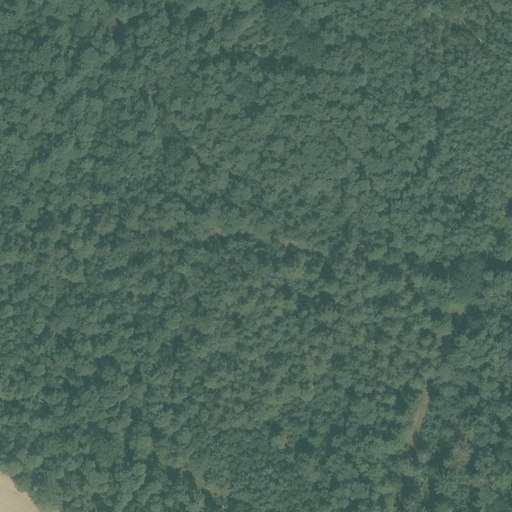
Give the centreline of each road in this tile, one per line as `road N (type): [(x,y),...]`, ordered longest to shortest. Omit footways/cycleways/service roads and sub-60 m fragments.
road 1 (track): [(469,282),(242,232),(191,208),(89,0)]
road 2 (track): [(249,511),(0,390)]
